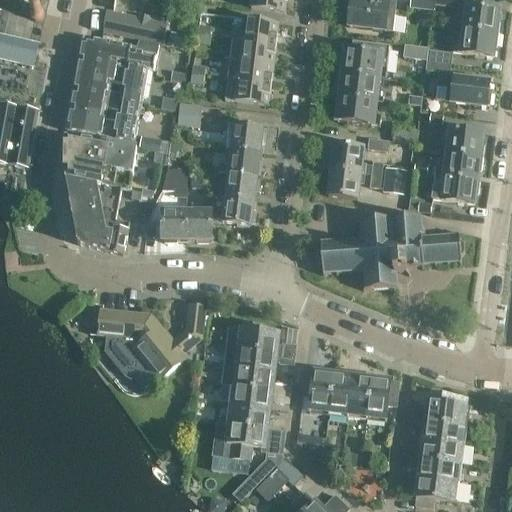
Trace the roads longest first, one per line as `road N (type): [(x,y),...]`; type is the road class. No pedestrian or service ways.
road 1 (residential): [(276,292),(223,275),(92,278),(55,256),(43,192),(80,0)]
road 2 (residential): [(318,0),(276,292)]
road 3 (residential): [(475,374),(511,122)]
road 4 (residential): [(358,511),(289,455),(310,307)]
road 5 (residential): [(390,511),(411,350)]
